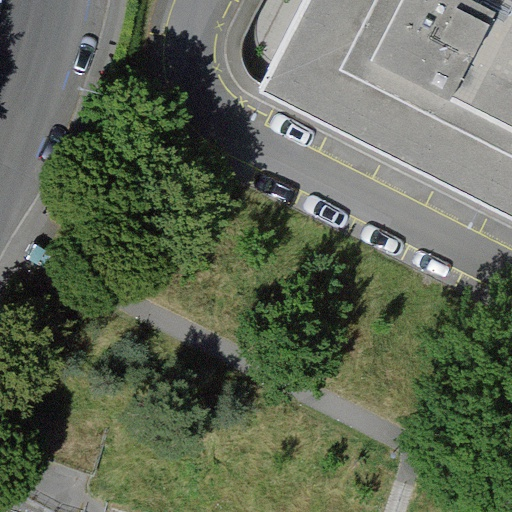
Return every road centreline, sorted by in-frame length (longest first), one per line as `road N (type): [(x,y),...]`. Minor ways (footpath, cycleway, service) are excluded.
road 1 (residential): [(511,270),(236,133),(191,72),(199,0)]
road 2 (residential): [(48,0),(0,167)]
